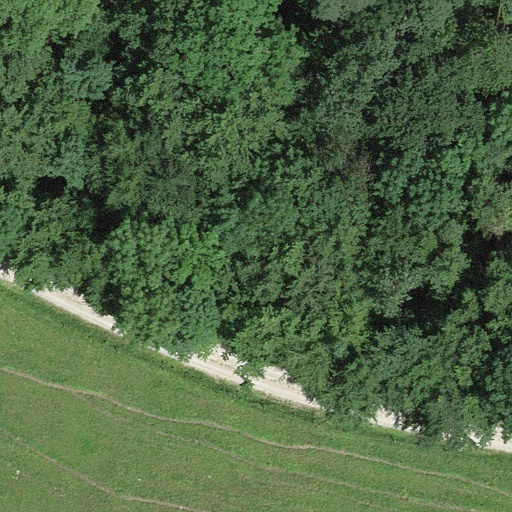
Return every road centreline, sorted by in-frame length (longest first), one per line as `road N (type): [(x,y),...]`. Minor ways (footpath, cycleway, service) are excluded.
road 1 (track): [(0,263),(200,362),(310,398),(511,440)]
road 2 (track): [(511,244),(420,199),(203,42)]
